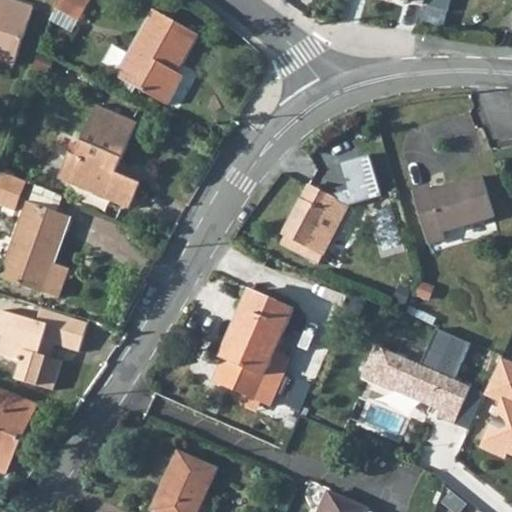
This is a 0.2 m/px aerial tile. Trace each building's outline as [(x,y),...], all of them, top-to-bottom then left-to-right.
[(7,0),(3,15),(0,26),(0,55),(17,60),(35,0),(7,0)] [(56,0),(54,7),(85,18),(91,0),(56,0)] [(392,0),(419,8),(421,0),(392,0)] [(150,12),(113,82),(165,110),(180,82),(174,79),(196,37),(150,12)] [(72,159),(60,186),(130,215),(141,189),(108,174),(114,160),(124,165),(140,130),(98,112),(77,162),(72,159)] [(0,177),(0,208),(15,215),(26,188),(0,177)] [(429,189),(413,194),(429,246),(445,242),(442,233),(494,219),(482,180),(431,194),(429,189)] [(281,245),(304,257),(309,247),(325,255),(349,209),(309,189),(285,234),(286,235),(281,245)] [(25,206),(0,285),(43,298),(44,295),(57,300),(67,271),(54,267),(69,220),(25,206)] [(309,247),(304,257),(320,265),(325,255),(309,247)] [(250,292),(222,357),(268,377),(296,311),(250,292)] [(0,339),(4,341),(0,356),(0,360),(24,366),(20,384),(57,393),(64,363),(41,357),(45,343),(81,352),(89,323),(41,311),(38,325),(0,315),(0,339)] [(470,346),(431,328),(413,367),(374,349),(361,377),(389,390),(391,385),(437,407),(432,419),(451,427),(469,389),(454,382),(470,346)] [(511,363),(501,359),(484,396),(503,403),(483,449),(505,459),(510,449),(511,449),(511,363)] [(0,471),(6,474),(36,409),(1,393),(0,395),(0,471)] [(175,452),(150,511),(197,511),(215,468),(175,452)] [(329,491),(325,500),(353,511),(364,511),(367,507),(329,491)] [(319,511),(353,511),(325,500),(319,511)]
